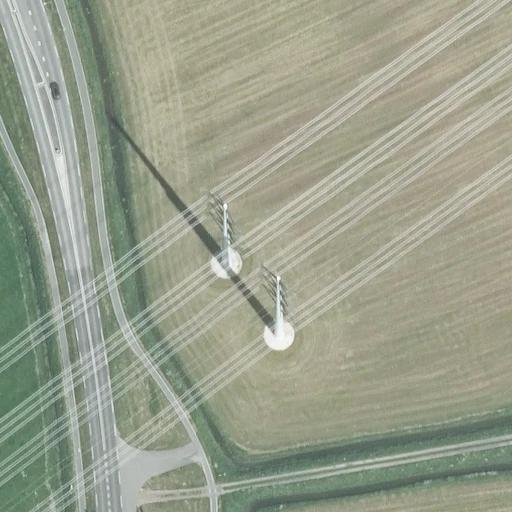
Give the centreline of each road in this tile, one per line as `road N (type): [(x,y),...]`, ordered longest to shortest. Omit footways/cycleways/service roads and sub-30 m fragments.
road 1 (track): [(212,492),(511,440)]
road 2 (primary): [(77,263),(69,151),(31,0)]
road 3 (primary): [(0,7),(77,263)]
road 4 (primary): [(107,502),(77,263)]
